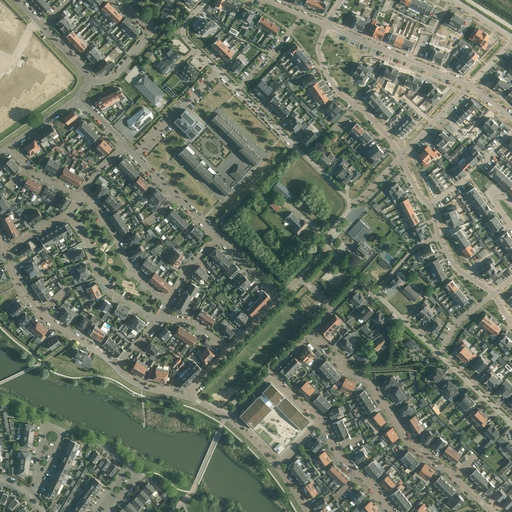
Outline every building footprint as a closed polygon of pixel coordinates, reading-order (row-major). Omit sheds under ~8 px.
[(47,4),(43,0),(42,0),(36,6),(40,10),(47,4)] [(102,0),(94,0),(90,5),(96,11),(101,7),(98,5),(102,0)] [(173,0),(164,0),(169,3),(161,12),(163,14),(161,16),(161,18),(164,20),(166,20),(167,18),(168,19),(176,10),(170,4),(173,0)] [(216,0),(214,4),(216,5),(215,8),(220,10),(221,8),(224,0),(216,0)] [(224,0),(221,8),(226,10),(229,1),(227,0),(224,0)] [(316,0),(313,0),(310,8),(314,10),(318,1),(316,0)] [(323,3),(319,12),(324,14),(329,3),(324,0),(323,3)] [(418,0),(416,0),(413,8),(417,10),(421,1),(418,0)] [(229,1),(226,10),(230,12),(234,3),(229,1)] [(318,1),(314,10),(319,12),(323,3),(318,1)] [(421,1),(417,10),(421,12),(425,3),(421,1)] [(105,12),(111,6),(108,2),(100,10),(104,14),(105,12)] [(230,12),(229,14),(235,16),(238,9),(240,5),(234,3),(230,12)] [(425,3),(421,12),(424,13),(429,5),(428,5),(425,3)] [(47,4),(40,10),(44,14),(50,7),(47,4)] [(424,13),(423,15),(428,18),(429,16),(434,7),(433,7),(429,5),(424,13)] [(115,10),(111,6),(105,12),(109,16),(115,10)] [(238,14),(235,20),(238,21),(239,20),(244,23),(250,11),(245,9),(241,15),(238,14)] [(119,13),(115,10),(109,16),(107,17),(111,21),(119,13)] [(250,11),(244,23),(249,26),(248,27),(251,28),(254,23),(252,21),(255,14),(250,11)] [(60,28),(70,19),(64,12),(59,17),(61,19),(56,24),(60,28)] [(122,17),(119,13),(111,21),(115,25),(122,17)] [(353,13),(351,19),(354,20),(351,26),(351,27),(357,29),(362,17),(362,16),(353,13)] [(448,17),(444,24),(447,26),(448,24),(453,28),(460,17),(455,13),(451,19),(448,17)] [(259,19),(254,26),(259,30),(261,28),(266,19),(262,16),(261,16),(259,19)] [(123,28),(130,21),(126,17),(119,24),(123,28)] [(362,17),(357,29),(362,31),(363,31),(366,24),(369,25),(370,22),(371,19),(368,18),(367,19),(362,17)] [(460,17),(453,28),(461,33),(464,27),(462,26),(465,20),(460,17)] [(76,26),(70,19),(60,28),(64,32),(69,28),(72,30),(76,26)] [(205,19),(195,29),(201,35),(211,25),(213,28),(216,25),(211,20),(208,22),(205,19)] [(266,19),(261,28),(265,30),(270,22),(266,19)] [(374,27),(370,35),(376,37),(380,27),(375,24),(376,21),(373,20),(371,26),(374,27)] [(133,25),(130,21),(123,28),(127,31),(133,25)] [(270,22),(265,30),(269,33),(275,25),(270,22)] [(137,28),(133,25),(127,31),(130,35),(137,28)] [(269,33),(267,35),(273,39),(280,28),(279,28),(275,25),(269,33)] [(380,27),(376,37),(382,39),(385,32),(388,33),(390,27),(387,26),(387,27),(381,25),(380,27)] [(141,32),(137,28),(130,35),(134,38),(141,32)] [(473,33),(469,38),(472,40),(474,38),(478,41),(479,41),(485,32),(484,32),(482,30),(479,29),(476,35),(473,33)] [(70,41),(76,35),(72,31),(66,37),(70,41)] [(393,31),(389,42),(394,44),(398,35),(399,33),(393,31)] [(478,41),(483,45),(482,47),(485,49),(489,43),(486,42),(490,35),(484,32),(485,32),(479,41),(478,41)] [(398,35),(394,44),(398,46),(401,37),(402,35),(399,33),(398,35)] [(79,38),(76,35),(70,41),(73,44),(80,39),(79,38)] [(401,37),(398,46),(402,47),(405,39),(406,39),(407,36),(402,35),(401,37)] [(81,37),(79,38),(80,39),(73,44),(77,48),(85,41),(81,37)] [(218,38),(211,46),(212,46),(215,50),(222,43),(218,39),(219,39),(218,38)] [(405,49),(411,51),(414,42),(415,40),(410,38),(409,40),(406,49),(405,49)] [(4,40),(0,47),(0,49),(4,51),(8,43),(4,40)] [(88,44),(85,41),(77,48),(79,51),(80,52),(88,44)] [(222,43),(215,50),(219,53),(226,46),(228,44),(224,41),(222,43)] [(4,51),(8,54),(13,45),(8,42),(8,43),(4,51)] [(89,59),(99,50),(93,43),(88,48),(90,50),(85,55),(89,59)] [(296,44),(287,52),(290,56),(299,49),(299,50),(300,49),(296,44)] [(432,45),(429,51),(432,53),(430,59),(429,59),(435,62),(436,62),(435,61),(440,51),(439,51),(434,49),(435,47),(432,45)] [(226,46),(219,53),(223,57),(230,50),(229,50),(226,46)] [(169,57),(163,63),(168,68),(174,62),(175,62),(174,62),(180,56),(181,56),(176,51),(174,53),(170,48),(169,48),(170,49),(165,53),(164,51),(164,52),(169,57)] [(230,50),(223,57),(227,61),(236,52),(231,48),(229,50),(230,50)] [(299,49),(290,56),(294,61),(296,59),(302,53),(299,50),(299,49)] [(440,51),(435,61),(436,62),(441,64),(444,58),(447,59),(449,53),(446,52),(440,49),(439,51),(440,51)] [(469,53),(476,60),(479,56),(480,56),(473,49),(472,49),(472,50),(469,53)] [(105,56),(99,50),(89,59),(93,63),(98,59),(101,61),(105,56)] [(467,52),(464,55),(473,63),(475,60),(476,60),(469,53),(467,52)] [(302,53),(296,59),(299,63),(305,57),(302,53)] [(231,67),(237,73),(245,65),(240,59),(242,56),(240,54),(234,59),(237,62),(231,67)] [(464,55),(461,58),(463,60),(463,59),(470,66),(473,63),(464,55)] [(299,63),(297,64),(299,66),(300,68),(309,61),(305,57),(299,63)] [(460,62),(467,69),(470,66),(463,59),(463,60),(460,62)] [(109,65),(105,60),(95,69),(100,74),(106,68),(107,69),(107,68),(110,72),(116,65),(113,62),(109,65)] [(309,61),(300,68),(304,73),(313,65),(309,60),(309,61)] [(168,68),(163,63),(161,61),(157,66),(166,75),(171,70),(168,68)] [(458,61),(454,65),(456,66),(463,73),(467,69),(460,62),(458,61)] [(182,73),(180,75),(186,81),(189,79),(191,81),(198,73),(188,63),(180,71),(182,73)] [(361,64),(357,69),(368,76),(372,71),(373,68),(368,65),(366,67),(361,64)] [(382,70),(380,76),(388,80),(394,67),(390,66),(390,67),(388,65),(386,69),(385,72),(382,70)] [(394,67),(388,80),(397,84),(400,78),(397,77),(399,70),(397,69),(394,67)] [(31,69),(26,78),(30,80),(32,77),(38,80),(41,74),(31,69)] [(357,69),(354,74),(354,75),(360,78),(358,81),(363,84),(365,81),(368,77),(368,76),(357,69)] [(492,85),(497,89),(505,78),(497,73),(493,78),(496,80),(492,85)] [(301,76),(296,78),(298,82),(299,84),(302,83),(305,87),(316,81),(315,80),(316,79),(314,75),(313,76),(312,75),(306,78),(304,74),(301,76)] [(403,79),(401,85),(410,89),(411,87),(410,87),(415,76),(412,75),(411,75),(409,75),(409,74),(406,81),(403,79)] [(152,83),(151,82),(145,75),(135,85),(141,91),(142,93),(144,94),(145,96),(146,96),(147,97),(148,98),(154,104),(164,94),(158,88),(157,89),(156,87),(156,86),(155,86),(154,84),(152,83)] [(20,76),(15,86),(19,88),(21,84),(27,87),(30,82),(20,76)] [(415,76),(410,87),(416,89),(415,91),(418,93),(421,87),(418,85),(420,79),(418,78),(415,76)] [(511,83),(505,78),(497,89),(502,92),(502,93),(506,87),(508,89),(511,84),(511,83)] [(280,80),(278,82),(272,88),(273,89),(275,92),(283,83),(280,80)] [(262,81),(253,89),(263,99),(272,90),(262,81)] [(317,82),(307,89),(310,93),(320,87),(317,82)] [(9,84),(4,94),(8,96),(10,92),(15,95),(19,89),(9,84)] [(425,87),(421,91),(428,98),(437,89),(432,84),(428,89),(425,87)] [(164,90),(172,97),(175,93),(167,86),(164,90)] [(320,87),(310,93),(312,98),(323,91),(320,87)] [(119,88),(115,91),(120,101),(125,98),(119,88)] [(437,89),(428,98),(434,105),(439,100),(437,98),(441,93),(437,89)] [(120,101),(115,91),(110,94),(116,103),(120,101)] [(323,91),(312,98),(315,102),(325,95),(323,91)] [(376,91),(367,99),(371,104),(371,103),(378,97),(380,95),(376,91)] [(116,103),(110,94),(106,96),(111,106),(116,103)] [(269,102),(267,103),(267,104),(268,103),(272,107),(278,100),(279,100),(280,99),(276,94),(269,102)] [(325,95),(315,102),(318,106),(328,99),(325,95)] [(111,106),(106,96),(101,99),(107,108),(111,106)] [(378,97),(371,103),(374,106),(381,100),(378,97)] [(107,108),(101,99),(95,103),(97,106),(99,105),(102,111),(107,108)] [(278,100),(272,107),(275,111),(282,104),(279,100),(278,100)] [(381,100),(374,106),(377,109),(383,103),(384,103),(381,100)] [(471,100),(468,103),(475,109),(478,106),(471,100)] [(325,105),(320,110),(323,112),(324,111),(328,115),(330,113),(338,105),(335,103),(333,101),(327,107),(325,105)] [(377,109),(376,110),(377,110),(379,112),(379,113),(386,106),(384,103),(383,103),(377,109)] [(467,104),(465,106),(472,112),(475,109),(468,103),(467,104)] [(282,104),(275,111),(279,114),(286,107),(282,104)] [(286,107),(279,114),(283,118),(283,119),(290,112),(292,110),(287,105),(286,107)] [(338,105),(330,113),(334,117),(331,120),(334,123),(338,118),(336,116),(342,110),(340,108),(338,105)] [(379,113),(382,116),(391,108),(388,105),(386,106),(379,113)] [(465,106),(462,109),(469,115),(472,112),(465,106)] [(127,121),(128,127),(132,128),(135,128),(135,130),(137,131),(138,130),(138,129),(145,124),(146,124),(150,121),(153,118),(152,115),(151,112),(143,107),(142,109),(132,117),(131,117),(127,121)] [(391,108),(382,116),(386,120),(395,112),(391,108)] [(185,109),(173,122),(184,133),(191,140),(203,127),(196,120),(185,109)] [(462,110),(459,112),(466,118),(468,116),(469,115),(462,109),(462,110)] [(68,124),(77,117),(72,111),(64,118),(63,118),(60,120),(63,124),(66,122),(68,124)] [(292,119),(286,124),(291,129),(300,119),(296,115),(297,115),(294,112),(289,117),(292,119)] [(459,113),(456,115),(463,121),(466,118),(459,112),(459,113)] [(211,121),(218,128),(226,121),(224,119),(223,120),(220,116),(221,116),(218,113),(211,121)] [(455,116),(453,118),(460,124),(463,121),(456,115),(455,116)] [(410,116),(407,119),(413,125),(416,122),(417,123),(410,116)] [(481,123),(477,126),(480,129),(481,127),(485,131),(495,122),(492,119),(492,120),(490,118),(485,122),(483,120),(481,123)] [(300,119),(291,129),(295,133),(300,127),(303,129),(307,125),(305,122),(304,123),(300,119)] [(407,119),(404,122),(410,128),(413,125),(407,119)] [(77,128),(75,131),(79,134),(81,132),(88,125),(84,121),(77,128)] [(226,136),(233,127),(233,128),(231,126),(230,127),(227,124),(228,123),(226,121),(218,128),(226,135),(225,136),(226,136)] [(401,125),(408,132),(408,131),(410,128),(404,122),(401,125)] [(495,122),(485,131),(492,138),(497,133),(494,131),(499,126),(497,124),(495,122)] [(357,123),(350,130),(354,134),(361,127),(357,123)] [(81,132),(79,134),(82,138),(85,135),(91,129),(88,125),(81,132)] [(308,134),(303,140),(308,144),(316,135),(312,131),(314,128),(310,125),(308,126),(304,131),(307,134),(307,133),(308,134)] [(401,125),(398,128),(405,134),(407,132),(408,132),(401,125)] [(51,126),(47,129),(52,137),(57,133),(51,126)] [(233,127),(226,136),(233,143),(241,135),(238,133),(238,134),(234,131),(235,130),(233,128),(234,128),(233,127)] [(354,134),(353,135),(357,139),(365,131),(361,127),(354,134)] [(395,131),(402,138),(402,137),(405,134),(398,128),(395,131)] [(47,129),(43,132),(48,139),(49,141),(54,138),(52,137),(47,129)] [(91,129),(85,135),(88,139),(95,132),(91,129)] [(365,131),(357,139),(361,142),(369,134),(365,131)] [(443,131),(438,136),(448,145),(452,141),(453,142),(456,139),(451,135),(449,137),(443,131)] [(43,132),(38,135),(43,143),(48,139),(43,132)] [(88,139),(86,141),(90,145),(92,143),(99,136),(95,132),(88,139)] [(469,132),(467,133),(470,136),(469,137),(474,143),(477,140),(469,132)] [(369,134),(361,142),(365,146),(373,138),(372,138),(369,134)] [(241,135),(233,143),(240,149),(240,150),(246,144),(248,142),(246,140),(245,141),(242,138),(243,137),(241,135)] [(434,140),(440,146),(438,148),(443,153),(445,150),(444,149),(448,145),(438,136),(434,140)] [(34,140),(29,144),(35,152),(40,149),(34,140)] [(103,140),(101,142),(99,140),(92,147),(98,154),(107,144),(103,140)] [(35,152),(29,144),(24,147),(30,156),(35,152)] [(112,149),(107,144),(98,154),(103,158),(112,149)] [(238,152),(246,159),(253,151),(251,149),(250,150),(247,147),(248,146),(246,144),(240,150),(240,149),(238,152)] [(368,147),(363,151),(366,154),(366,153),(370,158),(371,157),(380,149),(376,144),(370,149),(368,147)] [(474,147),(470,152),(471,153),(472,153),(478,160),(479,160),(483,156),(478,152),(481,149),(476,145),(474,147)] [(428,146),(423,151),(424,151),(433,160),(437,156),(439,157),(441,154),(437,150),(434,152),(428,146)] [(185,163),(193,155),(185,148),(178,155),(180,157),(181,157),(184,160),(183,161),(185,163)] [(380,149),(371,157),(375,161),(373,162),(376,165),(380,161),(378,158),(384,153),(380,149)] [(253,151),(246,159),(253,166),(261,159),(258,156),(258,157),(254,154),(255,153),(253,151)] [(323,151),(319,155),(321,158),(319,160),(326,166),(328,164),(331,167),(338,160),(331,153),(327,157),(324,154),(325,154),(323,151)] [(424,151),(420,155),(424,160),(422,162),(427,167),(433,160),(424,151)] [(469,156),(476,163),(478,160),(472,153),(471,153),(469,156)] [(467,154),(464,158),(466,159),(473,166),(476,163),(469,156),(467,154)] [(200,162),(193,155),(185,163),(187,165),(188,164),(192,167),(191,168),(193,170),(192,170),(200,162)] [(340,178),(349,169),(343,164),(346,161),(343,157),(338,162),(336,164),(339,166),(333,172),(340,178)] [(8,161),(5,159),(0,164),(6,170),(14,163),(10,158),(8,161)] [(44,167),(50,170),(55,161),(49,158),(44,167)] [(117,165),(115,167),(119,171),(121,169),(128,162),(124,158),(117,165)] [(466,159),(463,162),(470,169),(472,166),(473,166),(466,159)] [(60,164),(55,161),(50,170),(56,173),(60,164)] [(128,162),(121,169),(125,172),(131,166),(128,162)] [(200,177),(207,169),(200,162),(192,170),(193,170),(195,172),(196,171),(199,174),(198,175),(200,177)] [(460,165),(467,172),(470,169),(463,162),(460,165)] [(19,167),(14,163),(6,170),(11,175),(19,167)] [(458,163),(455,166),(457,168),(464,175),(467,172),(460,165),(458,163)] [(495,165),(489,173),(493,177),(493,176),(499,169),(500,170),(501,168),(498,165),(497,164),(495,165)] [(247,173),(238,165),(230,173),(238,182),(247,173)] [(131,166),(125,172),(128,176),(135,169),(131,166)] [(451,171),(449,173),(454,177),(456,175),(460,179),(464,175),(457,168),(455,166),(451,171)] [(65,179),(69,171),(64,168),(60,176),(65,179)] [(135,169),(128,176),(132,180),(135,177),(139,173),(135,169)] [(215,176),(207,169),(200,177),(202,179),(203,178),(206,181),(205,182),(208,184),(210,182),(209,182),(215,176)] [(354,174),(349,169),(340,178),(346,184),(352,178),(354,181),(361,174),(357,171),(354,174)] [(499,169),(493,176),(493,177),(496,179),(502,172),(500,170),(499,169)] [(73,173),(69,171),(65,179),(69,181),(73,173)] [(433,172),(426,177),(429,181),(436,175),(433,172),(434,172),(433,172)] [(502,172),(496,179),(499,182),(506,175),(505,175),(502,172)] [(74,184),(78,175),(73,173),(69,181),(74,184)] [(217,189),(224,181),(217,174),(215,176),(209,182),(210,182),(212,184),(212,183),(216,186),(215,187),(217,189)] [(78,175),(74,184),(78,186),(83,178),(78,175)] [(436,175),(429,181),(431,184),(438,179),(436,175)] [(506,175),(499,182),(502,185),(509,178),(506,175)] [(132,180),(128,184),(131,187),(133,185),(137,189),(144,181),(140,177),(137,180),(135,177),(132,180)] [(23,186),(23,188),(27,190),(28,189),(33,180),(28,178),(23,186)] [(509,178),(502,185),(505,188),(511,181),(509,178)] [(438,179),(431,184),(433,187),(433,188),(441,182),(438,179)] [(33,180),(28,189),(33,191),(37,183),(33,180)] [(137,189),(135,190),(142,197),(148,190),(146,188),(149,185),(144,181),(137,189)] [(224,181),(217,189),(219,191),(220,190),(223,193),(222,194),(224,196),(232,188),(224,181)] [(293,195),(279,182),(273,188),(287,201),(293,195)] [(441,182),(433,188),(434,188),(436,191),(443,186),(441,182)] [(33,191),(32,193),(37,196),(38,193),(40,190),(42,185),(37,183),(33,191)] [(389,185),(384,189),(390,196),(401,188),(399,186),(397,183),(391,187),(389,185)] [(94,194),(93,195),(96,198),(97,197),(98,197),(102,193),(105,195),(107,193),(108,191),(110,190),(107,187),(105,189),(101,185),(100,186),(99,185),(96,188),(97,189),(93,193),(94,194)] [(38,193),(37,196),(39,197),(40,197),(45,200),(51,188),(46,186),(43,191),(40,190),(38,193)] [(443,186),(436,191),(438,194),(438,195),(446,189),(443,186)] [(467,193),(465,194),(468,199),(478,192),(474,187),(467,193)] [(51,188),(45,200),(50,203),(53,205),(57,198),(54,197),(57,191),(51,188)] [(401,188),(390,196),(396,203),(401,199),(399,197),(404,192),(402,190),(402,189),(401,188)] [(147,199),(151,203),(160,193),(156,189),(148,197),(145,195),(140,200),(143,203),(147,199)] [(478,192),(468,199),(471,202),(480,195),(478,192)] [(164,197),(160,193),(151,203),(155,207),(151,211),(154,213),(159,208),(156,206),(164,197)] [(111,194),(101,203),(106,207),(113,200),(114,200),(115,198),(111,194)] [(480,195),(471,202),(473,206),(483,199),(480,195)] [(54,206),(53,207),(56,210),(57,208),(58,206),(63,209),(67,203),(68,204),(71,200),(66,196),(65,197),(64,197),(60,202),(58,200),(54,206)] [(408,198),(398,203),(400,208),(402,207),(410,203),(408,198)] [(483,199),(473,206),(476,209),(477,208),(485,202),(483,199)] [(7,200),(0,205),(0,212),(8,207),(9,209),(10,212),(17,209),(15,206),(12,207),(7,200)] [(113,200),(106,207),(110,212),(114,208),(117,211),(123,204),(120,201),(118,204),(114,200),(113,200)] [(275,200),(270,205),(276,212),(282,206),(275,200)] [(485,202),(477,208),(480,211),(488,205),(487,205),(485,202)] [(410,203),(402,207),(405,212),(412,208),(410,203)] [(480,211),(478,212),(481,217),(483,216),(491,210),(488,205),(487,205),(488,205),(480,211)] [(448,212),(445,214),(446,216),(445,216),(447,220),(459,214),(457,209),(456,206),(450,208),(451,211),(448,212)] [(412,208),(405,212),(407,216),(415,212),(412,208)] [(173,209),(167,216),(171,220),(177,213),(173,209)] [(42,217),(37,210),(29,216),(26,213),(23,216),(26,221),(30,219),(33,223),(36,221),(36,222),(39,219),(42,217)] [(302,220),(292,211),(285,219),(288,221),(294,227),(292,229),(298,234),(308,224),(303,219),(302,220)] [(117,212),(109,217),(112,222),(120,216),(117,212)] [(407,216),(405,217),(407,222),(409,221),(417,217),(415,212),(407,216)] [(170,222),(169,223),(170,224),(171,225),(172,225),(173,225),(174,224),(181,217),(177,213),(171,220),(170,222)] [(459,214),(447,220),(448,223),(449,225),(452,224),(457,222),(458,225),(464,223),(463,219),(461,220),(461,219),(459,214)] [(1,220),(3,225),(12,220),(9,215),(1,220)] [(120,216),(112,222),(115,226),(123,221),(125,219),(122,215),(120,216)] [(488,217),(483,221),(485,224),(488,228),(499,221),(496,216),(490,220),(488,217)] [(174,224),(172,226),(176,229),(178,227),(185,220),(181,217),(174,224)] [(407,222),(406,223),(408,227),(411,226),(416,224),(419,222),(417,217),(409,221),(407,222)] [(14,225),(12,220),(3,225),(5,229),(14,225)] [(185,220),(178,227),(182,231),(189,224),(185,220)] [(360,220),(348,233),(355,239),(358,235),(361,237),(362,237),(366,239),(371,233),(370,229),(370,228),(369,229),(360,220)] [(123,221),(115,226),(118,230),(126,225),(123,221)] [(499,221),(488,228),(492,233),(494,236),(499,232),(497,230),(503,226),(499,221)] [(62,226),(68,235),(72,232),(67,223),(62,226)] [(16,229),(14,225),(5,229),(8,234),(16,230),(16,229)] [(126,225),(118,230),(121,235),(129,229),(126,225)] [(63,238),(68,235),(62,226),(58,229),(63,238)] [(190,240),(200,230),(197,227),(196,228),(195,226),(191,230),(189,227),(184,233),(186,235),(185,236),(190,240)] [(414,237),(416,236),(418,240),(425,237),(420,226),(410,231),(414,237)] [(18,228),(16,229),(16,230),(8,234),(10,239),(21,233),(18,228)] [(150,228),(146,230),(149,234),(146,236),(148,240),(152,238),(153,241),(157,239),(150,228)] [(462,228),(452,235),(455,239),(465,232),(462,228)] [(59,240),(63,238),(58,229),(54,231),(59,240)] [(203,233),(200,230),(190,240),(194,244),(195,243),(197,246),(202,240),(200,238),(203,235),(202,234),(203,233)] [(54,231),(49,234),(54,243),(59,240),(54,231)] [(140,235),(137,232),(131,236),(130,235),(126,238),(127,239),(126,239),(127,240),(126,241),(128,244),(129,244),(130,244),(137,239),(139,242),(145,238),(142,234),(140,235)] [(455,239),(458,243),(466,237),(468,236),(465,232),(455,239)] [(500,233),(495,236),(500,243),(502,242),(510,236),(510,237),(510,236),(507,232),(502,235),(500,233)] [(45,236),(50,245),(54,243),(49,234),(45,236)] [(45,248),(50,245),(45,236),(40,239),(45,248)] [(335,240),(343,244),(345,240),(338,236),(335,240)] [(502,242),(500,243),(503,247),(505,245),(511,240),(511,239),(510,237),(510,236),(502,242)] [(466,237),(458,243),(460,246),(468,240),(466,237)] [(357,243),(353,247),(356,250),(355,250),(363,257),(368,251),(371,248),(365,243),(361,239),(357,243)] [(468,240),(460,246),(463,249),(470,244),(471,244),(470,244),(468,240)] [(511,240),(505,245),(503,247),(505,251),(507,249),(511,245),(511,240)] [(463,249),(462,250),(465,253),(473,248),(472,248),(470,244),(463,249)] [(34,250),(29,245),(19,252),(23,257),(27,254),(28,254),(34,250)] [(133,250),(129,252),(132,257),(133,257),(134,258),(139,254),(142,259),(145,255),(147,253),(141,245),(133,251),(133,250)] [(421,255),(418,257),(422,263),(429,260),(427,256),(430,255),(430,254),(434,253),(430,245),(419,251),(419,250),(421,255)] [(473,248),(465,253),(468,258),(478,251),(474,246),(472,248),(473,248)] [(216,248),(209,255),(213,259),(220,252),(216,248)] [(173,249),(170,254),(181,262),(184,257),(176,251),(173,249)] [(82,251),(82,250),(70,254),(69,251),(63,254),(65,259),(70,257),(71,261),(75,259),(75,260),(79,259),(79,258),(84,256),(84,255),(85,254),(83,250),(82,251)] [(220,252),(213,259),(217,263),(224,255),(220,252)] [(398,262),(401,258),(394,252),(391,255),(398,262)] [(178,267),(181,262),(170,254),(166,259),(178,267)] [(217,263),(215,264),(218,268),(219,268),(221,266),(227,259),(224,255),(217,263)] [(145,261),(139,267),(144,271),(153,261),(148,257),(146,259),(145,261)] [(24,268),(27,273),(38,266),(32,258),(27,261),(29,264),(24,268)] [(227,259),(221,266),(224,270),(231,263),(227,259)] [(438,259),(437,259),(429,263),(430,263),(432,268),(440,264),(438,259)] [(482,271),(486,276),(496,267),(492,263),(494,262),(491,259),(486,263),(488,265),(482,271)] [(153,261),(144,271),(149,275),(153,270),(155,272),(160,267),(157,265),(153,261)] [(78,263),(69,266),(70,269),(73,268),(75,274),(87,270),(85,264),(79,266),(78,263)] [(442,268),(440,264),(432,268),(434,272),(442,268)] [(38,266),(27,273),(31,278),(36,275),(38,278),(43,274),(38,266)] [(200,266),(195,270),(202,277),(207,273),(200,266)] [(240,270),(236,266),(232,269),(231,269),(226,274),(231,279),(240,270)] [(496,267),(486,276),(490,281),(490,280),(496,275),(498,278),(503,273),(501,271),(500,272),(496,267)] [(444,273),(442,268),(434,272),(436,277),(444,273)] [(87,270),(75,274),(78,283),(85,281),(83,278),(89,276),(87,270)] [(195,270),(191,275),(197,282),(199,283),(203,279),(202,277),(195,270)] [(149,280),(153,284),(159,276),(155,273),(149,280)] [(446,277),(444,273),(436,277),(438,281),(438,282),(447,278),(447,277),(446,277)] [(238,287),(246,278),(242,274),(233,283),(238,287)] [(389,285),(388,285),(390,286),(389,286),(392,289),(394,290),(394,289),(398,285),(401,288),(406,282),(403,279),(402,280),(397,275),(397,276),(394,279),(394,278),(391,281),(392,281),(389,285)] [(159,276),(153,284),(157,287),(163,279),(159,276)] [(40,279),(31,285),(34,289),(43,284),(45,282),(41,278),(40,279)] [(251,282),(246,278),(238,287),(242,291),(239,294),(242,296),(246,292),(244,290),(251,282)] [(161,290),(167,283),(163,279),(157,287),(161,290)] [(452,280),(444,286),(448,291),(449,290),(456,285),(452,280)] [(171,286),(167,283),(161,290),(165,294),(171,286)] [(188,287),(197,292),(200,288),(191,283),(188,287)] [(43,284),(34,289),(37,294),(46,288),(45,288),(43,284)] [(87,295),(99,289),(96,284),(85,289),(87,295)] [(414,289),(409,284),(403,290),(414,301),(421,293),(416,287),(414,289)] [(456,285),(449,290),(452,294),(459,289),(456,285)] [(46,288),(37,294),(40,298),(48,292),(49,292),(50,291),(47,287),(45,288),(46,288)] [(188,287),(186,292),(193,296),(195,297),(197,292),(188,287)] [(101,295),(99,289),(87,295),(90,300),(101,295)] [(427,299),(434,291),(432,289),(424,296),(427,299)] [(459,289),(452,294),(455,298),(462,293),(459,289)] [(182,295),(190,300),(193,296),(186,292),(184,291),(182,295)] [(260,295),(267,302),(271,298),(264,291),(260,295)] [(48,292),(40,298),(43,302),(52,297),(49,292),(48,292)] [(224,303),(227,300),(221,292),(215,297),(218,302),(222,300),(224,303)] [(355,307),(358,310),(362,305),(360,303),(364,299),(363,299),(364,298),(360,295),(360,296),(357,293),(351,299),(357,306),(355,307)] [(455,298),(453,299),(457,304),(459,302),(465,296),(462,293),(455,298)] [(188,305),(190,300),(182,295),(179,300),(188,305)] [(264,306),(267,302),(260,295),(257,299),(264,306)] [(465,296),(459,302),(462,306),(469,301),(468,300),(465,296)] [(257,299),(253,303),(260,310),(264,306),(257,299)] [(111,303),(104,300),(104,301),(103,301),(102,304),(100,308),(102,309),(101,311),(108,315),(112,308),(109,306),(111,303)] [(186,309),(188,305),(179,300),(177,304),(186,309)] [(18,302),(14,307),(10,303),(5,309),(10,314),(13,311),(17,315),(14,317),(14,318),(24,308),(18,302)] [(69,305),(65,302),(58,308),(62,311),(59,316),(64,320),(71,309),(68,307),(69,305)] [(422,309),(418,314),(420,316),(422,318),(431,308),(425,302),(420,307),(422,309)] [(250,306),(257,313),(260,310),(253,303),(250,306)] [(113,313),(119,316),(124,307),(118,304),(113,313)] [(183,314),(186,309),(177,304),(174,309),(183,314)] [(253,317),(257,313),(250,306),(246,310),(253,317)] [(355,314),(359,319),(362,317),(365,320),(373,312),(368,306),(365,309),(362,311),(360,309),(355,314)] [(124,307),(119,316),(124,319),(129,310),(124,307)] [(431,308),(422,318),(424,320),(424,319),(426,322),(431,317),(433,319),(435,318),(438,315),(431,308)] [(79,315),(71,309),(64,320),(69,323),(72,318),(75,320),(79,315)] [(201,309),(196,317),(201,321),(207,312),(201,309)] [(240,309),(236,313),(237,315),(244,322),(249,318),(241,311),(240,309)] [(354,309),(347,316),(349,318),(356,311),(354,309)] [(207,312),(201,321),(205,324),(211,315),(207,312)] [(26,329),(29,325),(26,323),(31,317),(28,314),(27,315),(25,313),(17,321),(21,324),(19,326),(24,331),(26,329)] [(236,313),(231,318),(240,327),(244,322),(237,315),(236,313)] [(388,321),(385,319),(386,318),(383,316),(382,316),(380,313),(378,315),(378,314),(375,317),(376,317),(374,319),(380,325),(378,326),(383,330),(388,326),(386,323),(388,321)] [(211,315),(205,324),(210,327),(216,319),(214,318),(215,316),(212,314),(211,315)] [(335,314),(331,318),(340,327),(340,326),(344,322),(335,314)] [(89,319),(83,316),(82,317),(81,317),(79,320),(80,321),(78,326),(78,327),(81,329),(82,328),(83,329),(89,319)] [(133,329),(140,319),(135,316),(131,321),(129,319),(125,324),(133,330),(133,329)] [(355,318),(352,316),(349,319),(346,322),(349,324),(355,318)] [(481,321),(478,324),(482,328),(489,319),(486,316),(485,316),(484,317),(483,316),(479,319),(481,321)] [(331,318),(328,322),(334,329),(336,330),(336,331),(340,327),(340,326),(340,327),(331,318)] [(430,328),(435,333),(441,326),(442,326),(437,321),(439,320),(436,318),(432,322),(434,324),(430,328)] [(145,323),(140,319),(133,329),(138,333),(139,331),(145,323)] [(229,324),(224,319),(220,323),(222,325),(219,328),(223,331),(222,332),(225,335),(226,334),(229,337),(230,337),(231,337),(234,334),(233,334),(234,333),(227,326),(229,324)] [(489,319),(482,328),(487,331),(488,329),(493,322),(489,319)] [(26,329),(34,336),(43,326),(38,322),(34,327),(31,324),(29,325),(26,329)] [(328,322),(324,326),(331,332),(333,334),(336,330),(334,329),(328,322)] [(493,322),(488,329),(492,332),(497,325),(493,322)] [(492,332),(490,334),(494,337),(496,336),(502,329),(501,328),(501,329),(497,325),(492,332)] [(47,330),(43,326),(34,336),(42,342),(47,337),(44,334),(47,330)] [(95,338),(100,329),(95,326),(90,335),(95,338)] [(179,337),(184,329),(179,326),(174,334),(179,337)] [(324,326),(320,330),(329,338),(333,334),(331,332),(324,326)] [(170,332),(165,327),(164,328),(162,330),(159,334),(161,336),(160,337),(165,342),(171,336),(168,334),(170,332)] [(106,332),(100,329),(95,338),(100,341),(106,332)] [(179,337),(183,340),(188,332),(184,329),(179,337)] [(188,332),(183,340),(187,343),(192,335),(188,332)] [(387,343),(390,340),(383,332),(375,339),(372,341),(373,344),(372,344),(378,351),(387,343)] [(43,342),(42,345),(43,346),(45,345),(47,343),(51,350),(60,343),(56,337),(52,339),(49,335),(43,342)] [(192,335),(187,343),(192,346),(197,338),(192,335)] [(498,343),(502,347),(510,339),(508,338),(506,336),(505,335),(501,340),(498,338),(494,343),(497,345),(498,343)] [(342,340),(345,342),(342,345),(345,348),(348,350),(351,353),(352,352),(355,349),(356,348),(347,340),(349,338),(347,336),(342,340)] [(102,345),(107,349),(113,341),(109,337),(102,345)] [(420,347),(418,345),(411,338),(406,344),(413,350),(415,348),(417,350),(420,347)] [(510,339),(502,347),(506,351),(505,353),(507,355),(511,351),(509,348),(511,345),(511,341),(510,339)] [(117,344),(113,341),(107,349),(111,352),(117,344)] [(150,344),(149,343),(146,346),(147,347),(146,348),(154,355),(158,351),(157,350),(158,349),(155,346),(154,347),(150,343),(150,344)] [(462,350),(457,354),(457,355),(461,358),(470,349),(464,343),(459,347),(462,350)] [(121,347),(117,344),(111,352),(115,355),(121,347)] [(307,346),(303,351),(312,360),(316,355),(307,346)] [(125,350),(121,347),(115,355),(119,359),(125,350)] [(87,359),(85,358),(87,353),(83,352),(83,351),(80,350),(76,348),(74,353),(72,358),(76,360),(76,359),(83,362),(82,364),(84,365),(89,367),(92,360),(87,358),(87,359)] [(207,348),(203,352),(210,359),(214,355),(207,348)] [(470,349),(461,358),(465,362),(465,363),(470,358),(472,360),(477,355),(470,349)] [(366,353),(364,350),(361,353),(359,351),(354,355),(356,357),(360,362),(362,360),(365,363),(369,359),(365,354),(366,353)] [(299,355),(304,360),(301,363),(306,368),(309,365),(308,364),(312,360),(303,351),(299,355)] [(210,359),(203,352),(198,357),(206,364),(210,359)] [(491,359),(494,362),(500,356),(497,353),(494,356),(491,359)] [(294,357),(291,361),(298,368),(302,364),(294,357)] [(476,370),(479,372),(488,363),(481,357),(473,366),(474,367),(473,367),(476,370)] [(176,361),(171,365),(174,368),(178,363),(181,361),(178,358),(176,361)] [(131,371),(136,374),(143,363),(137,360),(131,371)] [(191,364),(190,365),(192,367),(198,374),(202,370),(194,361),(191,364)] [(287,365),(294,372),(298,368),(291,361),(287,365)] [(323,371),(330,365),(327,361),(319,367),(323,371)] [(143,363),(136,374),(141,377),(148,366),(143,363)] [(187,369),(186,369),(188,371),(195,377),(198,374),(192,367),(190,365),(187,369)] [(283,368),(291,376),(294,372),(287,365),(283,368)] [(326,375),(334,369),(330,365),(323,371),(326,375)] [(159,381),(162,369),(156,367),(153,380),(159,381)] [(287,380),(291,376),(283,368),(282,370),(281,370),(280,372),(287,380)] [(438,377),(440,375),(442,373),(441,372),(442,371),(439,368),(438,369),(437,368),(434,370),(434,369),(431,372),(431,373),(428,377),(433,382),(435,380),(436,381),(435,381),(438,384),(441,380),(438,377)] [(483,379),(484,381),(486,383),(487,384),(496,374),(490,368),(485,372),(487,375),(483,379)] [(162,369),(159,381),(166,383),(168,370),(162,369)] [(329,379),(337,372),(334,369),(326,375),(329,379)] [(188,371),(184,374),(191,381),(195,377),(188,371)] [(337,372),(329,379),(333,383),(341,377),(337,372)] [(184,374),(181,378),(188,385),(191,381),(184,374)] [(496,374),(487,384),(491,387),(491,388),(496,383),(498,385),(503,380),(496,374)] [(179,376),(174,381),(179,386),(180,385),(184,389),(188,385),(181,378),(179,376)] [(382,384),(381,385),(384,388),(385,387),(385,388),(392,384),(394,387),(395,386),(400,383),(398,380),(396,381),(393,376),(382,383),(382,384)] [(340,390),(345,392),(351,382),(351,381),(346,378),(340,390)] [(437,387),(433,391),(435,393),(439,389),(444,394),(453,384),(449,380),(447,382),(444,379),(437,387)] [(303,393),(311,385),(307,381),(298,390),(303,394),(303,393)] [(363,391),(355,387),(356,384),(351,381),(351,382),(345,392),(351,395),(353,390),(360,394),(363,391)] [(397,389),(390,393),(393,398),(405,391),(402,386),(403,385),(405,384),(404,381),(401,382),(400,383),(395,386),(397,389)] [(271,383),(262,392),(239,416),(252,429),(272,408),(275,405),(301,431),(310,421),(271,383)] [(498,392),(500,394),(503,397),(508,392),(511,395),(511,394),(511,393),(511,385),(510,384),(508,386),(505,383),(504,383),(501,387),(502,388),(498,392)] [(453,384),(444,394),(451,401),(459,393),(455,390),(457,388),(453,384)] [(303,393),(303,394),(307,398),(310,395),(313,398),(319,391),(316,388),(315,389),(311,385),(303,393)] [(356,396),(359,401),(368,395),(365,390),(363,391),(360,394),(356,396)] [(405,391),(393,398),(397,403),(404,399),(406,401),(412,397),(410,394),(408,396),(405,391)] [(460,407),(470,398),(465,393),(456,403),(460,407)] [(317,405),(324,398),(321,394),(314,401),(317,405)] [(362,405),(370,399),(368,395),(359,401),(362,405)] [(321,408),(328,401),(324,398),(317,405),(321,408)] [(474,402),(470,398),(460,407),(464,412),(474,402)] [(362,405),(364,409),(373,404),(370,399),(362,405)] [(328,401),(321,408),(325,412),(332,405),(328,401)] [(411,415),(417,411),(414,406),(411,408),(408,403),(405,405),(401,407),(402,408),(399,409),(400,411),(399,411),(401,415),(402,414),(403,415),(409,412),(411,415)] [(373,404),(364,409),(367,414),(376,408),(373,404)] [(344,416),(340,407),(334,410),(334,409),(331,411),(329,412),(329,413),(330,416),(331,416),(332,418),(337,416),(338,419),(344,416)] [(474,423),(484,413),(481,410),(480,411),(479,410),(476,413),(473,410),(467,417),(474,423)] [(371,426),(382,417),(378,412),(370,419),(369,417),(364,420),(366,423),(367,422),(371,426)] [(487,416),(484,413),(474,423),(478,427),(479,426),(482,429),(487,423),(484,421),(488,418),(486,417),(487,416)] [(417,415),(407,421),(410,426),(418,421),(420,419),(417,415)] [(386,422),(382,417),(371,426),(374,431),(373,432),(375,434),(380,431),(378,428),(386,422)] [(335,429),(344,424),(342,419),(333,423),(335,429)] [(418,421),(410,426),(413,430),(421,425),(418,421)] [(421,425),(413,430),(416,435),(424,430),(426,428),(423,423),(421,425)] [(344,424),(335,429),(337,433),(347,429),(344,424)] [(490,440),(493,443),(500,436),(498,434),(499,433),(496,430),(497,430),(495,427),(494,428),(491,425),(485,431),(485,432),(492,439),(490,440)] [(380,436),(383,441),(395,433),(396,433),(392,428),(380,436)] [(347,429),(337,433),(339,438),(349,433),(347,429)] [(425,437),(424,436),(421,440),(426,444),(426,443),(428,444),(430,440),(433,442),(440,433),(436,431),(434,435),(429,431),(425,437)] [(351,438),(349,433),(339,438),(340,440),(341,442),(342,443),(351,438)] [(395,433),(383,441),(386,446),(399,438),(396,433),(395,433)] [(501,436),(497,440),(502,445),(499,448),(502,452),(505,450),(508,453),(506,455),(510,458),(511,456),(511,455),(511,445),(509,443),(508,445),(505,442),(506,441),(501,436)] [(435,443),(436,444),(434,447),(439,451),(441,449),(443,451),(448,444),(446,442),(446,441),(441,437),(439,440),(438,439),(435,443)] [(320,441),(318,439),(314,443),(311,440),(307,445),(309,448),(311,447),(316,451),(323,444),(322,443),(323,443),(320,441)] [(32,441),(21,440),(20,445),(21,446),(21,449),(27,450),(28,447),(31,447),(32,441)] [(69,441),(68,445),(77,449),(81,451),(82,448),(82,445),(76,443),(76,442),(76,441),(75,441),(74,441),(73,441),(71,440),(70,441),(69,441)] [(453,449),(455,447),(450,444),(443,453),(447,457),(453,449)] [(77,449),(68,445),(66,448),(67,448),(66,450),(74,454),(78,456),(81,451),(77,449)] [(368,454),(363,447),(358,451),(359,454),(355,456),(356,459),(358,462),(359,462),(360,461),(361,462),(363,460),(367,457),(366,455),(368,454)] [(21,457),(30,459),(30,453),(27,453),(27,450),(21,449),(18,448),(18,452),(22,452),(21,457)] [(457,452),(453,449),(447,457),(451,460),(457,452)] [(72,459),(74,454),(66,450),(65,451),(63,454),(72,459)] [(102,458),(99,456),(100,455),(95,451),(90,459),(94,462),(91,466),(95,468),(102,458)] [(327,457),(328,456),(325,451),(313,459),(317,464),(327,457)] [(401,458),(405,462),(412,455),(408,451),(401,458)] [(462,455),(457,452),(451,460),(456,463),(462,455)] [(61,460),(62,460),(71,464),(73,459),(72,459),(63,454),(61,458),(62,458),(61,460)] [(405,462),(409,466),(416,459),(412,455),(405,462)] [(332,461),(328,456),(327,457),(317,464),(320,469),(332,461)] [(105,460),(102,458),(95,468),(98,470),(100,467),(104,470),(109,463),(110,462),(105,458),(105,460)] [(420,463),(416,459),(409,466),(407,467),(412,471),(413,470),(420,463)] [(62,460),(60,465),(70,470),(73,465),(71,464),(62,460)] [(300,465),(296,460),(288,466),(292,471),(300,465)] [(365,467),(368,471),(376,465),(373,461),(365,467)] [(102,473),(99,477),(101,478),(103,474),(105,475),(107,472),(112,475),(114,473),(115,472),(116,472),(116,471),(116,470),(118,467),(114,464),(113,464),(112,465),(109,463),(104,470),(102,473)] [(327,471),(331,475),(338,468),(334,464),(331,467),(327,471)] [(421,479),(430,467),(425,464),(419,473),(416,471),(413,476),(415,478),(416,476),(421,479)] [(70,470),(60,465),(57,470),(65,473),(65,472),(68,473),(70,470)] [(292,471),(295,476),(303,470),(300,465),(292,471)] [(379,469),(376,465),(368,471),(372,475),(379,469)] [(388,475),(380,482),(380,483),(384,487),(385,486),(395,476),(391,472),(394,470),(391,467),(385,472),(388,475)] [(435,470),(430,467),(421,479),(426,483),(425,484),(427,486),(431,481),(428,479),(435,470)] [(17,470),(16,475),(24,479),(25,474),(27,475),(28,469),(20,468),(19,471),(17,470)] [(331,475),(335,479),(342,472),(338,468),(331,475)] [(383,473),(379,469),(372,475),(375,479),(383,473)] [(477,469),(470,476),(474,480),(481,473),(477,469)] [(55,475),(63,479),(66,474),(65,473),(57,470),(55,475)] [(298,480),(306,474),(303,470),(295,476),(298,480)] [(335,479),(338,482),(345,475),(342,472),(335,479)] [(481,473),(474,480),(479,485),(486,478),(481,473)] [(298,480),(302,485),(310,479),(306,474),(298,480)] [(63,479),(55,475),(53,479),(61,483),(61,484),(63,479)] [(345,475),(338,482),(342,486),(349,479),(345,475)] [(385,486),(384,487),(388,491),(399,481),(395,476),(385,486)] [(433,484),(437,488),(444,480),(440,476),(433,484)] [(95,478),(92,483),(99,488),(100,487),(101,488),(103,484),(95,478)] [(486,478),(479,485),(483,489),(490,482),(486,478)] [(58,488),(61,483),(53,479),(51,479),(50,482),(51,483),(50,484),(58,488)] [(437,488),(441,491),(448,484),(444,480),(437,488)] [(495,497),(495,498),(498,500),(500,501),(503,498),(507,494),(503,490),(509,484),(505,481),(495,490),(499,493),(495,497)] [(315,488),(314,487),(311,482),(302,488),(305,494),(306,493),(315,488)] [(483,489),(488,494),(495,487),(490,482),(483,489)] [(92,483),(89,487),(97,493),(99,490),(98,490),(99,488),(92,483)] [(145,488),(142,490),(149,497),(151,499),(154,496),(151,494),(155,490),(152,488),(153,487),(153,486),(152,486),(152,485),(151,485),(150,485),(148,483),(144,487),(145,488)] [(56,493),(58,488),(50,484),(49,486),(48,485),(47,489),(56,493)] [(441,491),(444,495),(452,487),(448,484),(441,491)] [(306,493),(309,498),(321,491),(317,485),(314,487),(315,488),(306,493)] [(85,492),(86,492),(93,497),(94,496),(95,496),(97,493),(89,487),(85,492)] [(456,491),(452,487),(444,495),(449,499),(456,491)] [(503,505),(505,508),(506,507),(508,509),(511,505),(511,504),(511,497),(511,496),(511,488),(507,494),(503,498),(507,501),(503,504),(503,505)] [(56,494),(56,493),(47,489),(45,492),(46,493),(45,494),(48,495),(48,496),(48,497),(49,497),(50,497),(51,497),(57,500),(59,496),(56,494)] [(394,500),(402,493),(399,489),(391,496),(394,500)] [(142,490),(138,494),(139,495),(137,497),(136,497),(143,504),(146,501),(148,503),(151,499),(149,497),(142,490)] [(170,496),(165,491),(161,495),(166,500),(170,496)] [(365,496),(360,491),(356,494),(354,492),(349,497),(357,504),(365,496)] [(3,494),(0,493),(0,502),(6,504),(8,497),(10,493),(6,492),(5,493),(3,493),(3,494)] [(86,492),(83,496),(89,501),(93,497),(86,492)] [(406,497),(402,493),(394,500),(398,504),(406,497)] [(83,496),(80,501),(86,506),(89,501),(83,496)] [(464,501),(459,496),(455,499),(453,497),(447,503),(455,510),(464,501)] [(13,500),(8,497),(6,504),(5,505),(7,507),(8,506),(12,510),(19,502),(14,498),(13,500)] [(136,497),(137,497),(136,497),(132,501),(133,502),(131,504),(136,510),(137,511),(140,508),(139,507),(143,504),(136,497)] [(409,501),(406,497),(398,504),(401,508),(409,501)] [(324,498),(318,501),(318,502),(314,505),(317,510),(327,504),(324,498)] [(86,506),(80,501),(76,505),(84,511),(86,507),(85,507),(86,506)] [(374,506),(371,502),(370,501),(362,508),(360,505),(359,506),(353,511),(358,511),(359,511),(366,511),(373,507),(374,506)] [(409,501),(401,508),(404,511),(412,506),(409,501)] [(131,504),(129,502),(125,507),(126,508),(124,510),(125,511),(133,511),(136,510),(131,504)] [(55,503),(51,510),(54,511),(56,509),(59,510),(62,505),(59,503),(58,505),(56,504),(55,503)]
